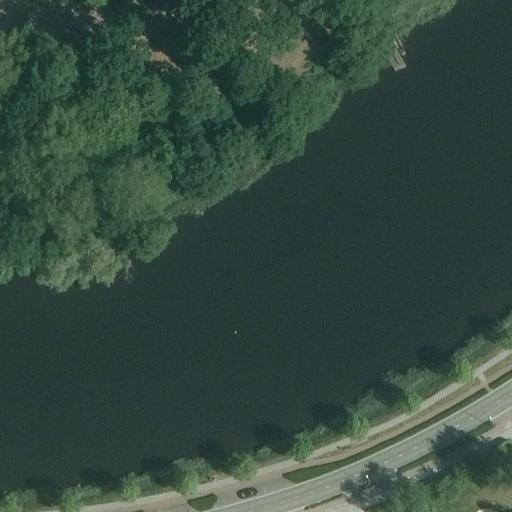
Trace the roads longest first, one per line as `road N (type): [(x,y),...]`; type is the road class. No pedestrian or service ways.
road 1 (tertiary): [(251,511),(396,458),(511,394)]
road 2 (track): [(44,11),(141,26),(230,0)]
